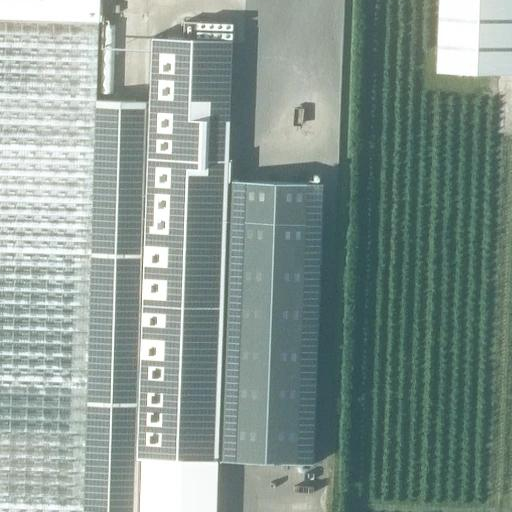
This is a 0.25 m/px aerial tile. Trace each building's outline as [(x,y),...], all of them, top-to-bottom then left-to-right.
[(99,0),(0,0),(0,18),(99,21),(99,0)] [(318,0),(318,29),(334,29),(334,0),(318,0)] [(511,0),(439,0),(438,72),(511,74),(511,0)] [(0,511),(84,511),(97,101),(99,21),(0,18),(0,511)] [(138,457),(218,460),(233,40),(217,40),(218,22),(184,21),(183,38),(153,37),(150,102),(138,457)] [(314,68),(333,68),(332,41),(313,42),(314,68)] [(135,511),(138,457),(150,102),(97,101),(84,511),(135,511)] [(323,364),(327,174),(306,174),(306,185),(284,184),(280,363),(323,364)] [(265,436),(265,457),(318,459),(318,438),(265,436)]
